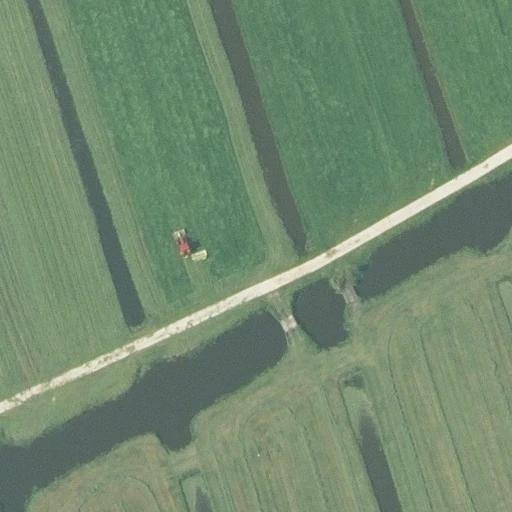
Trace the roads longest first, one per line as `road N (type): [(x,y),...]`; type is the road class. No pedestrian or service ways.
road 1 (track): [(0,409),(351,248),(511,151)]
road 2 (track): [(422,511),(344,286)]
